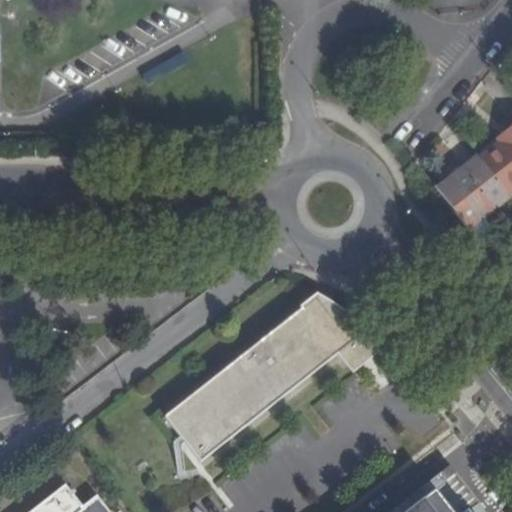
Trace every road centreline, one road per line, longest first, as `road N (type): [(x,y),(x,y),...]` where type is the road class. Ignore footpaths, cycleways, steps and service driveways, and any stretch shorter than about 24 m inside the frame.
road 1 (residential): [(309,158),(293,76),(304,43),(324,20),(361,9),(396,12),(467,60),(511,3)]
road 2 (residential): [(0,213),(221,213),(284,231)]
road 3 (residential): [(282,181),(0,181)]
road 4 (residential): [(336,256),(391,278),(511,417)]
road 5 (residential): [(511,386),(390,247),(379,197)]
